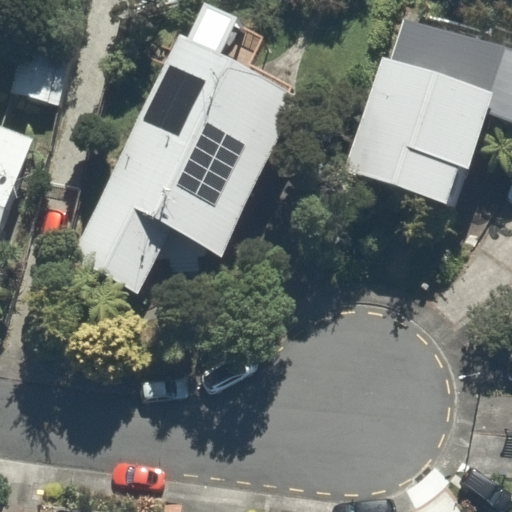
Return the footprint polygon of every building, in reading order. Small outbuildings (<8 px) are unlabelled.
[(96,0),(106,10),(116,0),(96,0)] [(476,226),(511,137),(511,136),(511,59),(422,23),(359,179),(476,226)] [(89,45),(34,26),(8,98),(63,117),(89,45)] [(153,297),(178,251),(232,281),(328,111),(260,73),(202,40),(80,255),(153,297)] [(0,133),(0,257),(45,152),(0,133)]
